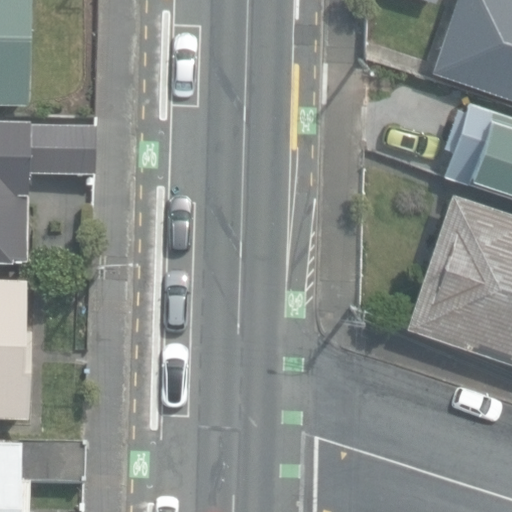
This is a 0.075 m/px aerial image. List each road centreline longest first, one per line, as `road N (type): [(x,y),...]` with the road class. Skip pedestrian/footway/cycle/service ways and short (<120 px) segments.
road 1 (secondary): [(241,0),(231,436)]
road 2 (residential): [(511,501),(316,439),(231,436)]
